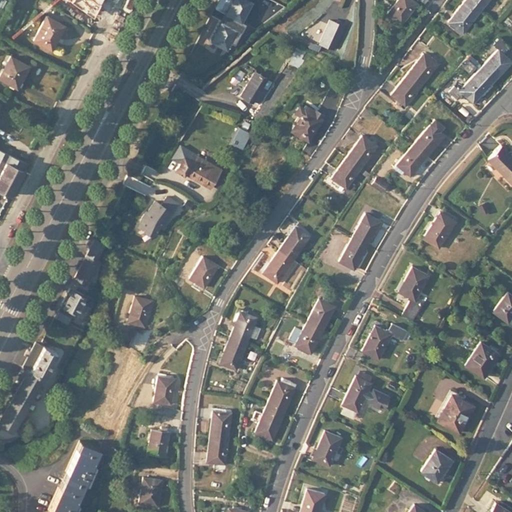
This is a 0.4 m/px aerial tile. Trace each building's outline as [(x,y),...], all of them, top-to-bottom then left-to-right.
[(92,0),(70,0),(72,1),(98,23),(104,11),(97,4),(93,0),(92,0)] [(104,11),(109,0),(98,0),(97,4),(104,11)] [(225,17),(224,20),(235,25),(237,23),(240,25),(251,5),(240,0),(231,0),(223,16),(225,17)] [(400,24),(415,3),(410,0),(394,0),(385,13),(400,24)] [(463,33),(480,11),(465,0),(464,0),(448,21),(463,33)] [(465,0),(480,11),(488,0),(465,0)] [(52,40),(60,23),(44,15),(32,40),(50,49),(54,41),(52,40)] [(476,70),(491,83),(502,70),(499,68),(507,59),(500,52),(505,46),(496,38),(491,44),(495,48),(476,70)] [(418,59),(407,74),(421,85),(436,64),(422,53),(418,59)] [(0,77),(17,86),(28,65),(10,55),(0,74),(0,77)] [(475,63),(467,55),(464,58),(464,59),(472,66),(475,63)] [(499,68),(502,70),(510,62),(507,59),(499,68)] [(480,95),(491,83),(476,70),(457,90),(452,85),(445,92),(454,100),(461,94),(469,100),(476,92),(480,95)] [(253,102),(262,87),(266,79),(254,72),(240,95),(252,103),(253,102)] [(421,85),(407,74),(395,90),(390,96),(389,98),(403,108),(421,85)] [(268,91),(262,87),(253,102),(259,105),(268,91)] [(472,104),(480,95),(476,92),(469,100),(472,104)] [(307,140),(321,114),(305,105),(303,107),(298,104),(293,111),(299,114),(289,129),(307,140)] [(366,108),(361,114),(371,122),(376,116),(366,108)] [(411,144),(425,155),(442,135),(437,131),(441,126),(433,119),(428,124),(427,123),(411,144)] [(239,149),(246,133),(238,129),(230,144),(239,149)] [(362,135),(346,156),(361,168),(377,147),(362,135)] [(311,158),(318,147),(309,141),(302,152),(311,158)] [(408,176),(425,155),(411,144),(394,164),(401,170),(408,176)] [(511,183),(511,155),(500,144),(486,157),(511,183)] [(210,189),(221,171),(194,156),(190,162),(182,158),(174,172),(182,176),(183,174),(210,189)] [(361,168),(346,156),(331,177),(334,180),(344,188),(346,189),(361,168)] [(0,170),(0,186),(11,193),(23,169),(5,159),(0,170)] [(399,173),(401,170),(394,164),(391,167),(399,173)] [(361,175),(367,179),(370,174),(364,169),(361,175)] [(380,191),(384,185),(375,178),(370,184),(380,191)] [(344,188),(334,180),(332,182),(339,188),(337,189),(341,192),(344,188)] [(172,215),(180,204),(168,197),(163,205),(156,201),(149,213),(148,212),(144,219),(140,227),(146,230),(145,232),(156,237),(161,228),(164,229),(168,220),(172,215)] [(431,236),(429,238),(440,244),(454,220),(439,211),(427,229),(424,228),(421,233),(424,234),(425,232),(431,236)] [(350,237),(365,245),(378,222),(363,213),(349,237),(350,237)] [(279,250),(293,260),(309,238),(295,227),(279,250)] [(352,269),(365,245),(350,237),(349,237),(336,260),(352,269)] [(93,261),(101,244),(94,240),(85,256),(93,261)] [(278,282),(293,260),(279,250),(263,272),(278,282)] [(188,279),(195,283),(203,288),(217,265),(201,256),(188,279)] [(89,264),(83,260),(71,284),(80,289),(90,270),(87,268),(89,264)] [(407,296),(399,312),(412,319),(420,302),(414,298),(427,274),(411,265),(403,280),(405,282),(400,292),(407,296)] [(69,288),(60,306),(74,313),(78,303),(82,296),(69,288)] [(506,320),(511,312),(511,295),(507,291),(492,309),(506,320)] [(78,303),(90,309),(93,301),(82,296),(78,303)] [(144,327),(151,301),(134,296),(127,319),(134,321),(133,324),(144,327)] [(305,321),(322,329),(334,306),(317,298),(305,321)] [(229,336),(244,343),(255,317),(239,311),(229,336)] [(56,312),(53,319),(65,325),(68,318),(56,312)] [(310,353),(322,329),(305,321),(301,330),(294,327),(288,340),(295,343),(294,345),(310,353)] [(362,350),(364,351),(379,358),(392,332),(403,337),(406,330),(392,323),(387,330),(378,326),(373,336),(370,334),(362,350)] [(129,345),(141,355),(151,343),(147,339),(149,337),(146,334),(144,337),(139,333),(129,345)] [(234,369),(244,343),(229,336),(218,363),(234,369)] [(464,364),(482,376),(497,352),(479,340),(464,364)] [(24,379),(37,386),(41,378),(47,380),(48,379),(60,355),(39,344),(35,342),(22,367),(29,371),(24,379)] [(362,353),(349,346),(345,355),(358,362),(362,353)] [(0,418),(0,424),(24,379),(29,371),(22,367),(15,381),(18,383),(0,418)] [(359,371),(357,376),(368,381),(371,376),(359,371)] [(173,377),(171,377),(156,375),(152,401),(170,404),(173,377)] [(355,375),(341,403),(343,404),(356,410),(357,411),(358,407),(364,396),(368,398),(367,402),(383,409),(389,396),(373,389),(371,393),(367,390),(370,382),(368,381),(357,376),(355,375)] [(41,378),(37,386),(46,390),(51,381),(48,379),(47,380),(41,378)] [(264,405),(282,413),(293,388),(288,385),(289,382),(281,378),(279,382),(274,380),(264,405)] [(24,379),(0,424),(0,427),(12,433),(37,386),(24,379)] [(437,420),(458,432),(473,405),(462,399),(463,396),(452,390),(451,393),(437,420)] [(435,419),(437,420),(451,393),(449,392),(435,419)] [(356,410),(343,404),(340,412),(352,418),(356,410)] [(270,439),(282,413),(264,405),(252,432),(270,439)] [(159,413),(181,419),(182,413),(160,407),(159,413)] [(212,410),(209,436),(226,438),(229,412),(212,410)] [(164,455),(169,430),(164,430),(165,427),(161,426),(160,429),(151,427),(145,451),(164,455)] [(333,465),(345,438),(328,430),(317,458),(333,465)] [(226,438),(209,436),(205,461),(223,463),(226,438)] [(89,468),(98,449),(78,441),(46,511),(72,511),(75,508),(72,506),(85,476),(87,477),(92,469),(89,468)] [(419,469),(437,480),(451,458),(434,447),(419,469)] [(156,506),(159,481),(142,478),(138,503),(156,506)] [(298,511),(317,511),(324,493),(307,487),(298,511)] [(509,511),(495,502),(487,511),(509,511)] [(405,511),(426,511),(412,503),(405,511)]
